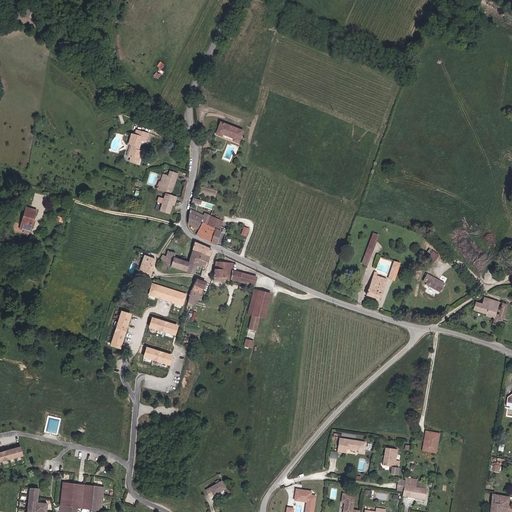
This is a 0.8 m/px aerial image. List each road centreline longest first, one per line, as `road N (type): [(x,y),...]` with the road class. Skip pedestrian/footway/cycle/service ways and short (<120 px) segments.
road 1 (residential): [(431,327),(364,310),(189,233),(193,100)]
road 2 (unclassified): [(431,327),(315,433),(262,511)]
